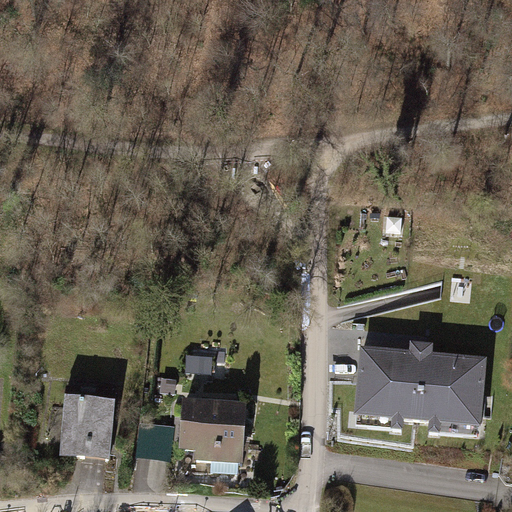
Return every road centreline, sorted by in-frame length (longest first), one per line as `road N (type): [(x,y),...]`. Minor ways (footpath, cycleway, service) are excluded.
road 1 (track): [(511,120),(234,151),(0,133)]
road 2 (track): [(338,141),(313,256),(234,151)]
road 3 (residential): [(314,465),(325,311),(313,256)]
road 4 (residential): [(314,465),(497,492)]
road 5 (residential): [(58,511),(143,505),(228,511)]
road 6 (track): [(338,141),(342,76),(367,0)]
